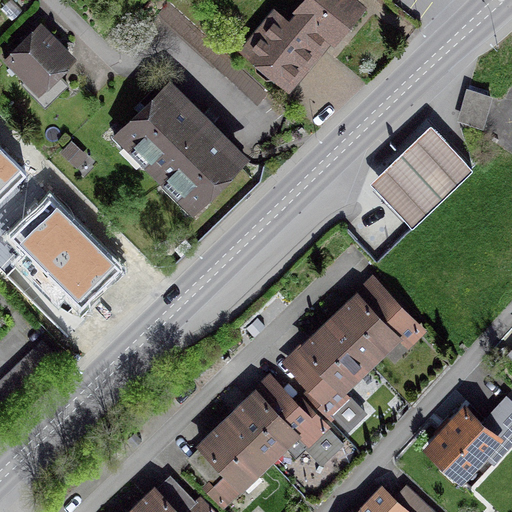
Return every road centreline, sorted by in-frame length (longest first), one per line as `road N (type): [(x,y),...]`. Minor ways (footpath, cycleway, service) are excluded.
road 1 (primary): [(0,479),(498,0)]
road 2 (residential): [(511,325),(341,511)]
